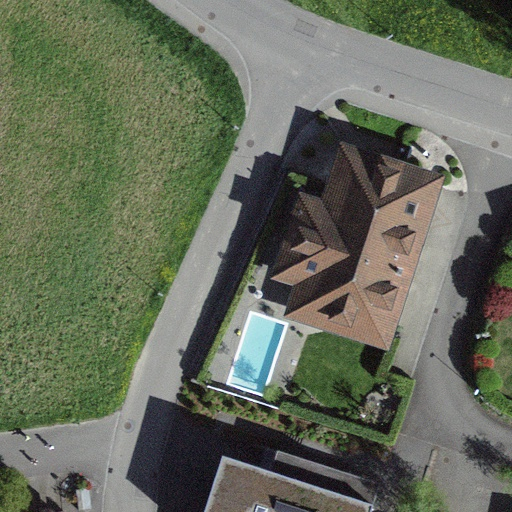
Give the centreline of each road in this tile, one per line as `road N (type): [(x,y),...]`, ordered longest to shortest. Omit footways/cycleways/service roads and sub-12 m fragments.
road 1 (residential): [(303,44),(169,357),(142,444)]
road 2 (residential): [(511,144),(450,332),(443,382),(461,418),(511,444)]
road 3 (residential): [(303,44),(511,110)]
road 4 (residential): [(142,444),(0,456)]
